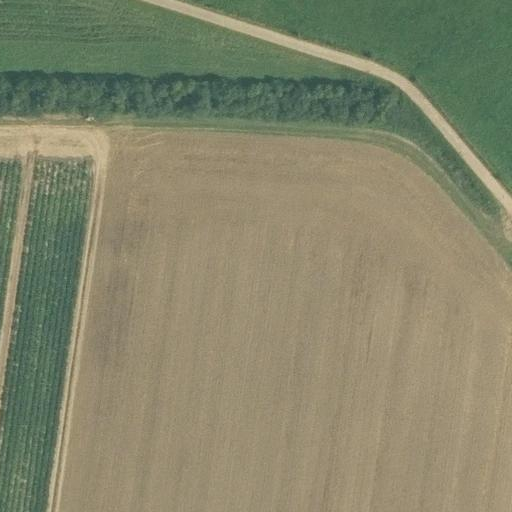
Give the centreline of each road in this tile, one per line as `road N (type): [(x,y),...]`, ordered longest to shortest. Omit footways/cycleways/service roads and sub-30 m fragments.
road 1 (track): [(0,141),(389,151),(422,163),(511,258)]
road 2 (track): [(174,0),(401,72),(511,202)]
